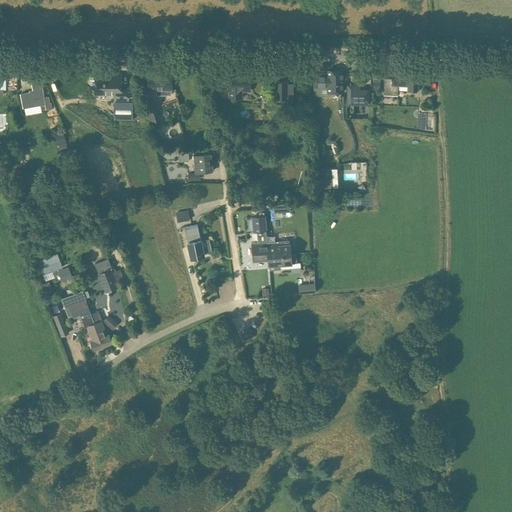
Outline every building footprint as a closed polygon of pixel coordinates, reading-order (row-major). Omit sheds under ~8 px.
[(314,73),(314,88),(328,89),(328,91),(343,91),(344,70),(335,70),(329,70),(328,70),(328,71),(328,73),(314,73)] [(384,96),(398,96),(399,85),(408,85),(408,89),(418,90),(418,72),(408,71),(408,72),(393,72),(392,79),(384,78),(384,96)] [(171,90),(172,90),(172,73),(148,73),(149,90),(157,90),(157,95),(171,95),(171,90)] [(250,91),(250,73),(228,73),(228,91),(229,91),(229,98),(242,98),(242,91),(250,91)] [(129,88),(122,88),(123,75),(110,75),(110,76),(96,76),(96,93),(116,94),(116,100),(129,100),(129,88)] [(21,94),(24,108),(45,103),(41,80),(32,82),(34,91),(21,94)] [(276,80),(276,99),(287,99),(288,80),(276,80)] [(352,89),(351,102),(368,102),(368,89),(360,89),(352,89)] [(114,101),(114,118),(132,118),(133,102),(114,101)] [(147,104),(152,123),(160,121),(155,101),(147,104)] [(355,106),(347,106),(347,118),(355,118),(355,106)] [(66,133),(55,136),(57,143),(68,140),(66,133)] [(178,162),(189,161),(188,153),(178,154),(178,162)] [(194,156),(196,173),(213,171),(211,154),(194,156)] [(331,169),(319,169),(320,188),(334,188),(334,179),(331,179),(331,169)] [(363,185),(358,188),(361,193),(367,190),(363,185)] [(291,205),(274,206),(275,213),(291,213),(291,205)] [(188,210),(176,212),(178,222),(190,219),(188,210)] [(265,215),(253,216),(255,232),(258,231),(267,230),(265,215)] [(186,227),(185,227),(189,242),(188,242),(192,259),(193,258),(206,256),(202,239),(201,239),(198,225),(186,227)] [(259,241),(253,241),(253,244),(255,260),(270,258),(270,255),(269,246),(269,242),(268,242),(267,230),(258,231),(259,241)] [(278,241),(269,242),(269,246),(270,255),(292,252),(292,249),(291,243),(291,241),(290,241),(290,239),(278,240),(278,241)] [(292,252),(270,255),(270,258),(270,264),(271,270),(291,268),(290,261),(293,261),(298,261),(297,252),(292,252)] [(57,255),(40,262),(44,274),(62,267),(57,255)] [(108,258),(95,263),(98,272),(97,273),(105,292),(118,287),(110,267),(112,267),(108,258)] [(68,267),(59,270),(63,280),(72,276),(68,267)] [(221,281),(217,276),(212,281),(216,285),(221,281)] [(301,293),(316,292),(316,285),(300,286),(301,293)] [(82,290),(63,297),(70,315),(73,314),(74,317),(80,315),(85,327),(88,326),(94,323),(90,312),(85,298),(90,296),(88,291),(83,293),(82,290)] [(94,323),(88,326),(93,340),(91,341),(94,350),(112,342),(109,334),(108,334),(98,309),(90,312),(94,323)] [(107,314),(102,319),(110,327),(115,322),(107,314)] [(65,323),(58,326),(62,336),(69,333),(65,323)]
